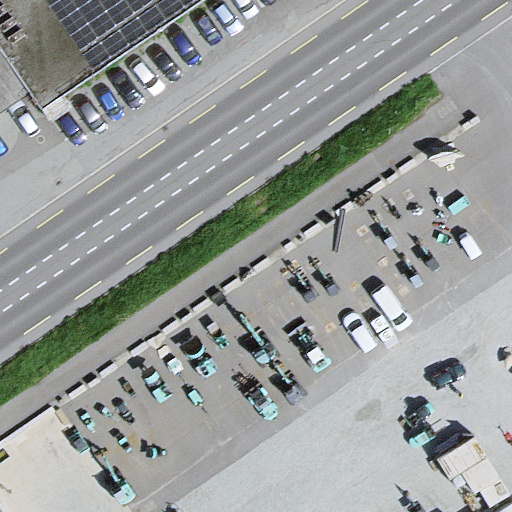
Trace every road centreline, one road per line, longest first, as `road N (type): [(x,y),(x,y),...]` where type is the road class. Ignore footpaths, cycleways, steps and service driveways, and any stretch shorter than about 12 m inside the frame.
road 1 (track): [(0,421),(499,75),(451,0)]
road 2 (primary): [(437,0),(0,299)]
